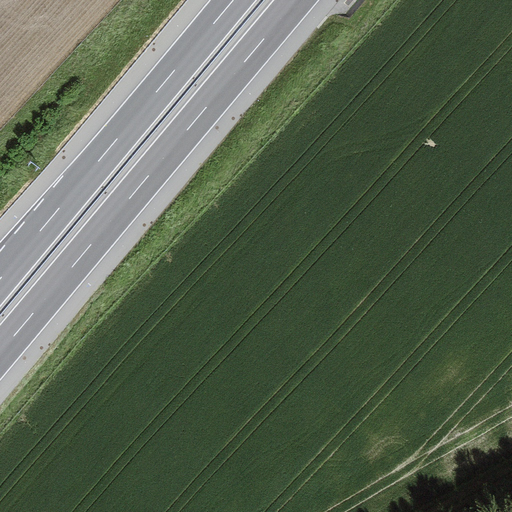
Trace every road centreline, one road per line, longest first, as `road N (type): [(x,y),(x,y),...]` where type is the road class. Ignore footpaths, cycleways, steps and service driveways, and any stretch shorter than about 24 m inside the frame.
road 1 (motorway): [(0,351),(296,0)]
road 2 (motorway): [(232,0),(0,277)]
